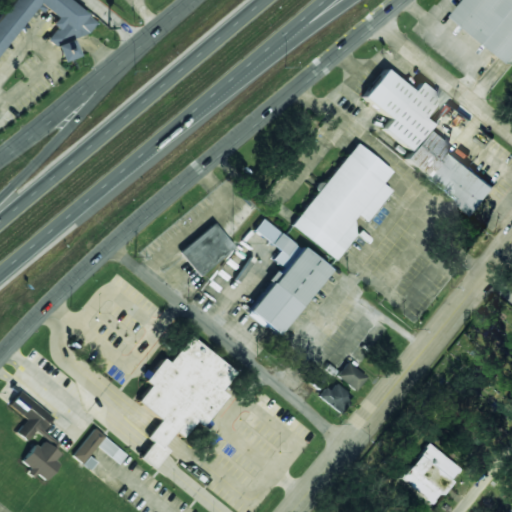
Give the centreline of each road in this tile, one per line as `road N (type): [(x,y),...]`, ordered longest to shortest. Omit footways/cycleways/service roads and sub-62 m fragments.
road 1 (secondary): [(0,350),(105,243),(401,0)]
road 2 (motorway): [(0,276),(330,0)]
road 3 (motorway): [(264,0),(0,221)]
road 4 (secondary): [(299,511),(511,248)]
road 5 (residential): [(352,447),(105,243)]
road 6 (secondary): [(192,0),(0,157)]
road 7 (motorway): [(153,33),(0,200)]
road 8 (residential): [(511,133),(376,22)]
road 9 (motorway): [(217,95),(358,0)]
